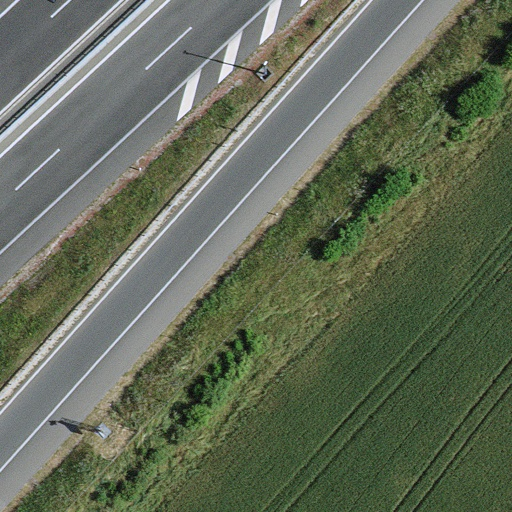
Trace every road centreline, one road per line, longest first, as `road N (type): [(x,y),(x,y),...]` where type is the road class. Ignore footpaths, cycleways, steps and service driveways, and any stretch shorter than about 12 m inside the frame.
road 1 (motorway): [(0,445),(398,0)]
road 2 (motorway): [(0,205),(223,0)]
